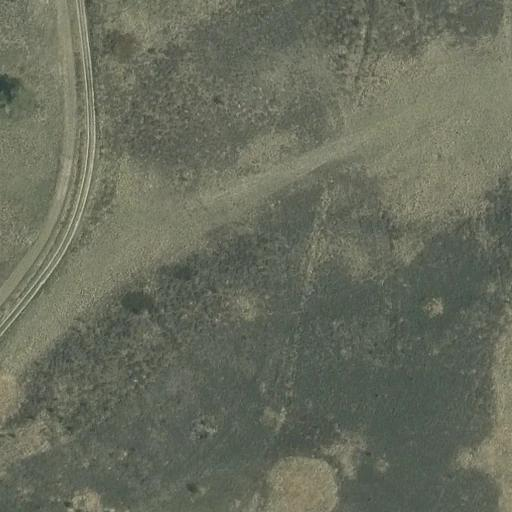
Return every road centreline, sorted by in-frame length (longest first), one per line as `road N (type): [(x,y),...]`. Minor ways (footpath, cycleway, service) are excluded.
road 1 (track): [(81,0),(90,124),(77,214),(57,259),(0,334)]
road 2 (unknown): [(61,0),(66,170),(57,207),(0,300)]
